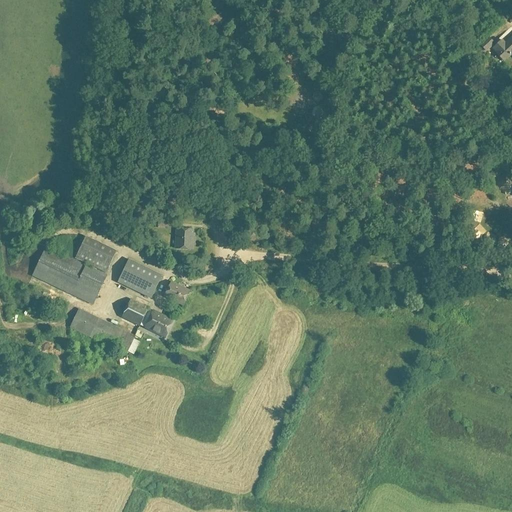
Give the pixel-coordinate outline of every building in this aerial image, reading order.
[(496,52),(504,61),(511,55),(511,37),(505,44),(502,40),(493,48),(496,52)] [(485,51),(493,44),(488,38),(480,45),(485,51)] [(158,228),(165,228),(165,227),(173,227),(173,220),(167,220),(167,215),(158,215),(158,228)] [(176,249),(192,249),(193,229),(177,228),(176,249)] [(75,258),(107,273),(115,255),(84,240),(75,258)] [(33,276),(93,305),(107,276),(46,247),(33,276)] [(162,276),(129,260),(118,283),(151,299),(162,276)] [(190,291),(172,282),(165,296),(183,305),(190,291)] [(122,318),(140,327),(149,309),(131,300),(122,318)] [(135,337),(79,310),(71,327),(127,354),(135,337)] [(172,321),(154,312),(146,328),(165,336),(172,321)]
